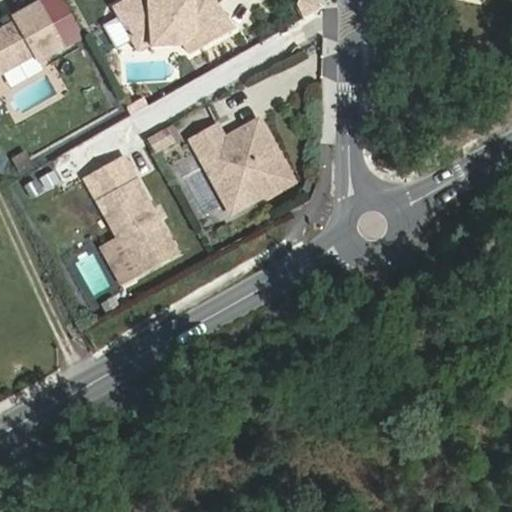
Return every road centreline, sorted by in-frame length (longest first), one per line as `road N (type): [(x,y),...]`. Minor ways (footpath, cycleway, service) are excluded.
road 1 (tertiary): [(0,434),(370,225)]
road 2 (residential): [(370,225),(350,194),(346,0)]
road 3 (tertiary): [(370,225),(511,147)]
